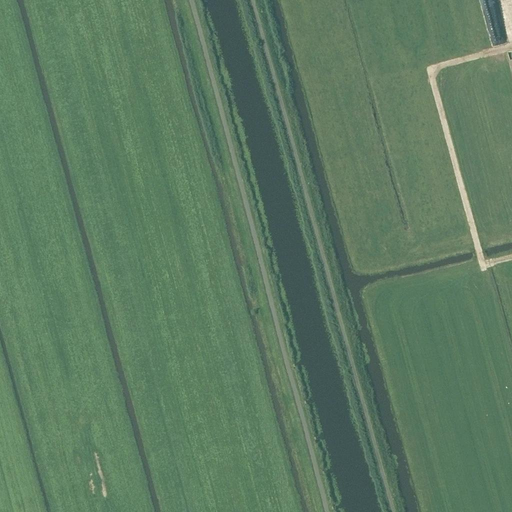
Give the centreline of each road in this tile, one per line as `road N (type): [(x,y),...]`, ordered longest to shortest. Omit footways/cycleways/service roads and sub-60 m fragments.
road 1 (unclassified): [(326,511),(190,0)]
road 2 (track): [(511,46),(430,68),(483,265),(511,258)]
